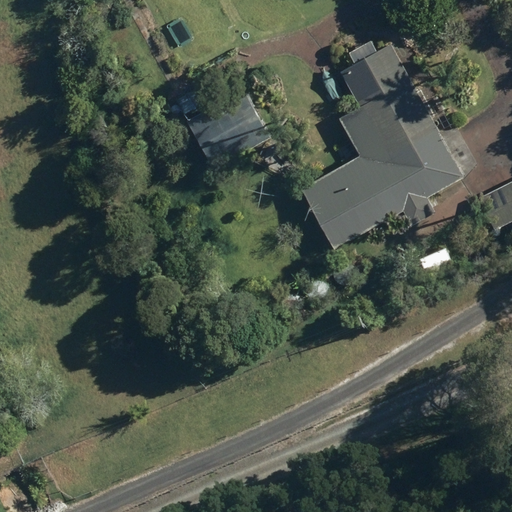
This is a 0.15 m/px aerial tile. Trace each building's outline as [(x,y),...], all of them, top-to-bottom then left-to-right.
[(363,154),(306,186),(340,247),(407,210),(415,225),(440,212),(432,196),(468,176),(395,42),(344,70),(363,106),(342,117),(363,154)] [(246,88),(190,120),(217,169),(273,137),(246,88)] [(201,92),(181,105),(187,115),(208,102),(201,92)] [(511,181),(482,197),(499,228),(511,221),(511,181)] [(321,270),(326,276),(332,271),(327,265),(321,270)]
